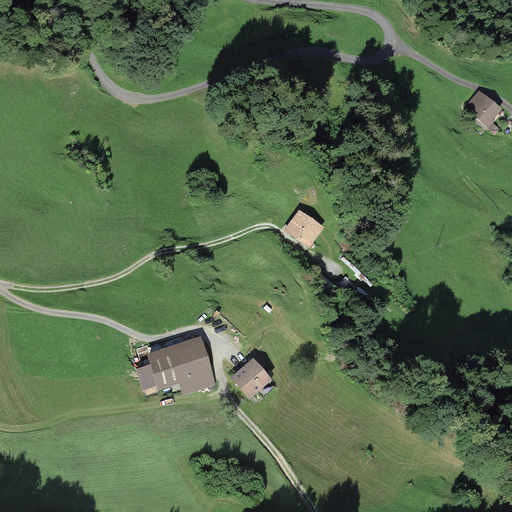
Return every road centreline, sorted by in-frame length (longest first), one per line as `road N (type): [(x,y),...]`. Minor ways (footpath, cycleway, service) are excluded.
road 1 (track): [(47,0),(66,15),(101,78),(135,99),(276,64),(385,54),(392,41),(384,23),(366,14),(243,0)]
road 2 (track): [(0,284),(40,290),(100,282),(158,253),(259,227),(326,268)]
road 3 (track): [(237,357),(209,335),(150,338),(33,308),(0,289)]
road 4 (track): [(315,511),(218,381),(222,345)]
road 5 (track): [(392,41),(511,111)]
